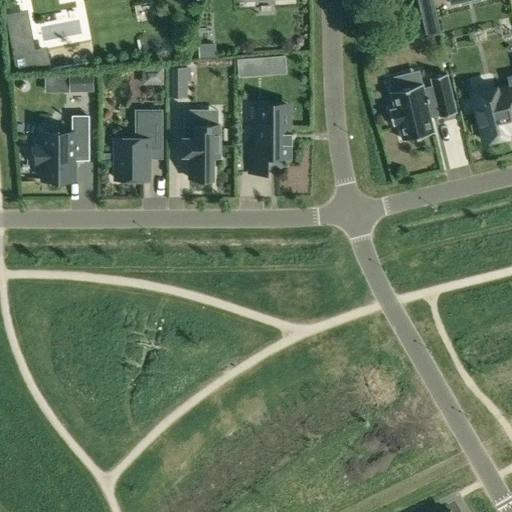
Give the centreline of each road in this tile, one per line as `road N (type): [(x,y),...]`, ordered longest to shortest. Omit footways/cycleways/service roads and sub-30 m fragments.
road 1 (residential): [(0,219),(349,212)]
road 2 (unclassified): [(506,511),(372,272),(349,212)]
road 3 (unclassified): [(349,212),(328,0)]
road 4 (residential): [(349,212),(511,175)]
